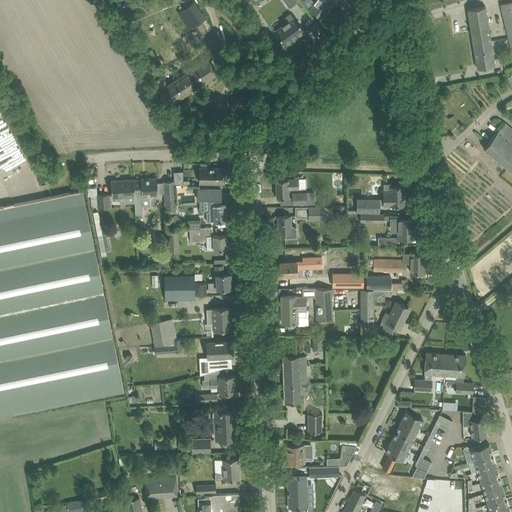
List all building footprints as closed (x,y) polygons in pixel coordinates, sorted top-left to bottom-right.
[(316,0),(310,9),(322,17),(334,0),(316,0)] [(511,51),(511,0),(500,3),(511,51)] [(194,1),(178,11),(189,28),(205,18),(194,1)] [(485,7),(477,8),(468,10),(477,69),(495,66),(485,7)] [(284,18),(287,22),(274,31),(284,45),(303,31),(293,17),(292,17),(289,13),(284,18)] [(178,34),(187,51),(196,46),(188,29),(178,34)] [(196,30),(191,33),(196,43),(201,41),(196,30)] [(174,45),(158,53),(164,65),(181,57),(174,45)] [(158,60),(152,49),(139,57),(145,67),(158,60)] [(159,89),(164,96),(170,104),(219,72),(209,57),(168,84),(162,74),(155,79),(161,88),(159,89)] [(511,138),(500,129),(490,141),(484,148),(511,172),(511,138)] [(200,168),(200,178),(200,183),(224,183),(224,168),(210,168),(200,168)] [(132,180),(133,197),(134,215),(142,215),(141,200),(149,199),(148,196),(157,196),(155,178),(140,180),(132,181),(132,180)] [(294,179),(276,180),(276,198),(286,198),(289,198),(289,189),(299,189),(299,179),(294,179)] [(119,202),(124,202),(125,200),(125,198),(133,197),(132,180),(109,182),(111,199),(117,198),(117,201),(119,202)] [(173,181),(164,182),(164,193),(166,208),(177,208),(175,192),(175,181),(173,181)] [(402,197),(402,186),(391,186),(391,184),(384,184),(384,198),(384,205),(391,205),(405,205),(405,197),(402,197)] [(83,190),(0,206),(0,415),(124,390),(83,190)] [(221,190),(197,190),(197,198),(199,199),(208,199),(208,210),(206,211),(207,221),(213,221),(213,222),(226,221),(226,206),(220,206),(220,200),(221,200),(221,190)] [(292,197),(291,198),(291,205),(315,204),(315,191),(292,192),(292,197)] [(96,196),(97,209),(109,208),(108,195),(96,196)] [(357,198),(356,212),(360,212),(370,213),(379,213),(379,205),(384,205),(384,198),(357,198)] [(324,207),(308,207),(308,219),(324,219),(324,207)] [(93,212),(102,257),(107,256),(106,252),(110,251),(101,210),(93,212)] [(360,212),(360,221),(372,222),(384,222),(384,220),(384,216),(384,213),(379,213),(370,213),(360,212)] [(291,216),(287,216),(277,217),(278,234),(285,233),(285,238),(297,238),(296,226),(291,226),(291,216)] [(384,216),(384,220),(392,220),(392,230),(398,230),(398,232),(398,237),(398,239),(399,239),(403,239),(413,239),(413,227),(414,227),(414,219),(407,219),(407,216),(384,216)] [(201,228),(189,228),(190,242),(206,241),(207,250),(228,249),(227,235),(213,236),(212,228),(201,228)] [(178,229),(168,230),(169,243),(178,243),(178,229)] [(387,237),(378,237),(378,245),(387,245),(399,245),(399,239),(398,239),(398,237),(387,237)] [(169,265),(168,250),(160,251),(160,265),(169,265)] [(404,260),(403,262),(406,262),(411,262),(411,272),(415,272),(425,273),(426,265),(424,265),(424,254),(414,253),(411,253),(404,253),(404,260)] [(302,261),(290,261),(280,262),(281,276),(297,276),(297,269),(322,268),(322,257),(302,258),(302,261)] [(374,259),(373,270),(406,271),(406,262),(403,262),(404,260),(374,259)] [(216,282),(208,283),(208,290),(220,289),(230,289),(230,281),(231,281),(231,275),(229,275),(229,274),(223,274),(223,266),(215,266),(215,275),(216,275),(216,282)] [(333,273),(333,286),(363,287),(363,274),(333,273)] [(195,296),(195,284),(195,276),(164,276),(165,301),(195,300),(203,300),(203,296),(206,296),(206,295),(195,296)] [(366,277),(366,289),(390,289),(390,277),(366,277)] [(206,283),(195,284),(195,296),(206,295),(206,283)] [(333,288),(325,288),(315,288),(317,319),(333,318),(332,295),(333,295),(333,288)] [(361,289),(360,334),(392,337),(394,325),(400,328),(409,308),(396,302),(390,315),(386,313),(380,324),(374,324),(374,300),(385,301),(385,289),(361,289)] [(282,324),(285,324),(285,323),(298,323),(298,311),(306,310),(305,296),(297,297),(297,296),(281,297),(282,318),(281,318),(282,324)] [(231,308),(207,309),(207,322),(213,322),(213,330),(232,329),(231,308)] [(173,319),(166,320),(152,323),(156,345),(174,342),(174,339),(177,338),(173,319)] [(313,337),(313,351),(323,350),(323,337),(313,337)] [(208,360),(204,360),(205,374),(208,373),(219,369),(220,369),(219,357),(233,356),(233,350),(234,349),(234,344),(233,343),(233,341),(207,342),(207,357),(208,357),(208,360)] [(174,344),(154,346),(154,354),(175,352),(174,344)] [(414,389),(424,389),(431,390),(432,380),(431,380),(432,374),(444,375),(446,354),(426,352),(424,374),(425,374),(425,380),(415,379),(414,389)] [(446,354),(444,375),(444,382),(456,383),(456,392),(473,393),(473,383),(463,382),(464,376),(466,355),(446,354)] [(305,356),(283,357),(285,402),(295,402),(301,402),(301,384),(306,383),(305,356)] [(208,373),(205,374),(205,379),(210,379),(211,387),(220,387),(220,393),(235,392),(235,386),(236,385),(236,380),(235,379),(234,376),(224,377),(219,377),(219,369),(208,373)] [(200,393),(195,393),(195,401),(201,401),(217,401),(217,393),(200,393)] [(130,397),(132,403),(139,401),(137,394),(130,397)] [(475,396),(474,411),(477,412),(484,412),(485,405),(482,396),(475,396)] [(307,428),(308,413),(298,413),(299,407),(287,407),(286,428),(307,428)] [(406,410),(401,421),(418,429),(423,419),(406,410)] [(216,440),(226,440),(236,439),(235,426),(237,426),(236,411),(214,412),(216,440)] [(474,411),(463,411),(463,427),(464,427),(464,426),(471,425),(472,437),(487,435),(485,418),(478,418),(477,412),(474,411)] [(308,413),(308,430),(321,431),(322,414),(308,413)] [(449,426),(452,420),(440,414),(437,420),(440,422),(449,426)] [(399,430),(398,432),(413,440),(418,429),(401,421),(397,429),(399,430)] [(394,434),(390,441),(408,450),(413,440),(398,432),(396,435),(394,434)] [(193,452),(210,452),(210,439),(192,439),(193,452)] [(408,450),(390,441),(385,452),(402,460),(408,450)] [(471,449),(474,460),(490,455),(489,453),(492,452),(489,443),(471,449)] [(340,458),(339,465),(347,465),(356,446),(342,444),(340,458)] [(312,445),(302,445),(292,445),(292,446),(287,446),(287,456),(293,456),(293,463),(305,463),(305,455),(312,454),(312,445)] [(427,470),(431,462),(419,455),(415,464),(427,470)] [(490,455),(474,460),(477,471),(496,465),(493,457),(491,458),(490,455)] [(388,456),(383,468),(389,471),(395,459),(388,456)] [(239,459),(229,459),(222,460),(223,472),(215,473),(216,480),(240,479),(239,459)] [(339,465),(310,466),(310,476),(339,475),(339,465)] [(496,465),(477,471),(481,482),(497,477),(496,474),(498,474),(496,465)] [(145,478),(147,497),(177,495),(175,476),(145,478)] [(291,491),(289,492),(289,508),(299,507),(304,507),(308,507),(307,499),(307,477),(300,477),(290,478),(291,491)] [(497,477),(481,482),(484,493),(502,487),(500,479),(498,480),(497,477)] [(434,488),(435,479),(428,478),(425,486),(434,488)] [(196,485),(196,493),(216,492),(216,483),(196,485)] [(358,483),(355,489),(366,495),(370,486),(364,484),(363,486),(358,483)] [(502,487),(484,493),(488,504),(504,499),(503,496),(505,496),(502,487)] [(92,492),(93,498),(94,503),(108,500),(105,489),(92,492)] [(357,511),(366,495),(355,489),(354,489),(342,511),(357,511)] [(198,497),(198,511),(240,511),(239,493),(202,495),(202,497),(198,497)] [(124,500),(120,501),(122,511),(124,511),(127,511),(126,511),(142,511),(139,498),(135,498),(124,500)] [(60,503),(61,509),(61,510),(67,508),(67,511),(78,511),(79,511),(84,511),(82,499),(60,503)] [(504,499),(488,504),(490,511),(499,511),(509,509),(507,501),(505,501),(504,499)] [(376,501),(369,511),(377,511),(382,504),(376,501)]
